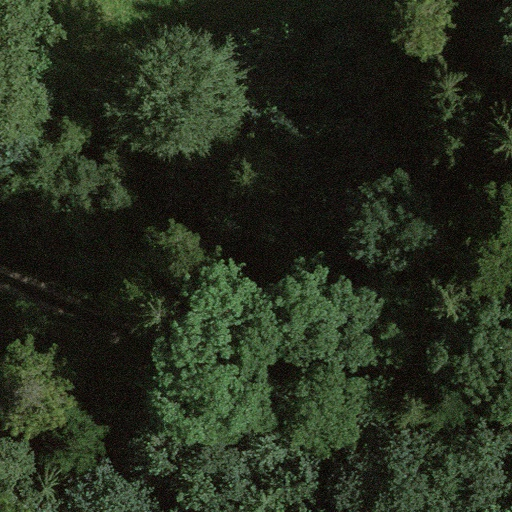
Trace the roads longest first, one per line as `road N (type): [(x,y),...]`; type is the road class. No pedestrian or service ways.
road 1 (track): [(511,309),(359,378),(293,388),(233,375),(0,273)]
road 2 (track): [(99,80),(162,192),(214,255),(277,301),(443,340)]
